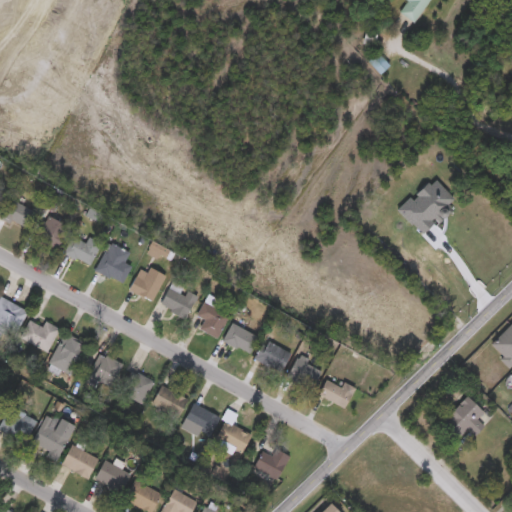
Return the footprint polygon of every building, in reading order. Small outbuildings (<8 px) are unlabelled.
[(390,68),(379,56),(370,63),(380,76),(390,68)] [(34,211),(23,228),(0,213),(0,207),(8,195),(34,211)] [(65,224),(50,247),(32,236),(46,212),(65,224)] [(83,240),(88,231),(101,239),(86,264),(61,249),(71,233),(83,240)] [(127,249),(122,259),(129,263),(120,281),(93,267),(108,239),(127,249)] [(151,299),(127,287),(139,262),(163,274),(151,299)] [(184,316),(157,302),(169,279),(196,293),(184,316)] [(0,337),(0,295),(25,307),(9,342),(0,337)] [(214,336),(197,327),(203,317),(194,312),(203,297),(228,311),(214,336)] [(43,318),(57,326),(43,351),(17,336),(28,317),(40,324),(43,318)] [(511,360),(508,364),(487,344),(511,319),(511,360)] [(247,352),(221,338),(230,320),(256,334),(247,352)] [(68,373),(46,359),(63,332),(85,346),(68,373)] [(278,370),(253,356),(263,337),(288,351),(278,370)] [(111,387),(85,376),(97,350),(122,361),(111,387)] [(285,377),(293,356),(318,366),(310,387),(285,377)] [(141,401),(118,390),(128,368),(151,378),(141,401)] [(339,385),(341,379),(353,386),(342,406),(318,392),(326,378),(339,385)] [(176,416),(149,401),(159,382),(186,397),(176,416)] [(482,425),(473,434),(466,427),(453,440),(437,424),(466,395),(482,411),(475,418),(482,425)] [(218,415),(207,433),(181,418),(191,400),(218,415)] [(34,416),(25,439),(1,429),(11,407),(34,416)] [(51,427),(57,415),(73,423),(57,454),(30,440),(39,421),(51,427)] [(213,435),(223,418),(248,433),(237,450),(213,435)] [(96,456),(86,476),(59,462),(69,442),(96,456)] [(287,453),(274,479),(250,466),(260,447),(269,452),(273,445),(287,453)] [(116,491),(92,477),(104,457),(128,471),(116,491)] [(150,510),(122,495),(132,476),(160,491),(150,510)] [(187,511),(181,511),(176,509),(174,511),(157,511),(171,486),(195,499),(187,511)] [(338,511),(315,511),(327,501),(338,511)] [(10,511),(0,511),(0,503),(12,509),(10,511)] [(198,511),(204,503),(218,511),(198,511)]
